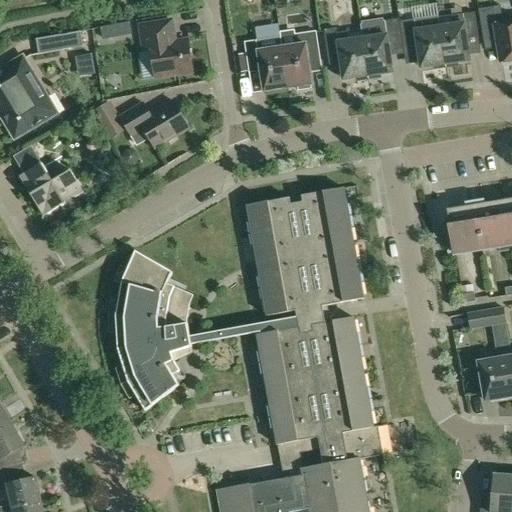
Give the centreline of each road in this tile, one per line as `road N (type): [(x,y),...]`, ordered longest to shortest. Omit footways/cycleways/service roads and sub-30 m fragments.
road 1 (residential): [(471,436),(441,411),(427,372),(388,122)]
road 2 (residential): [(52,271),(230,158)]
road 3 (residential): [(104,465),(5,300)]
road 4 (residential): [(230,158),(311,132),(388,122)]
road 5 (residential): [(230,158),(218,8)]
road 6 (residential): [(388,122),(511,110)]
road 7 (residential): [(134,511),(161,489),(159,462),(104,465)]
